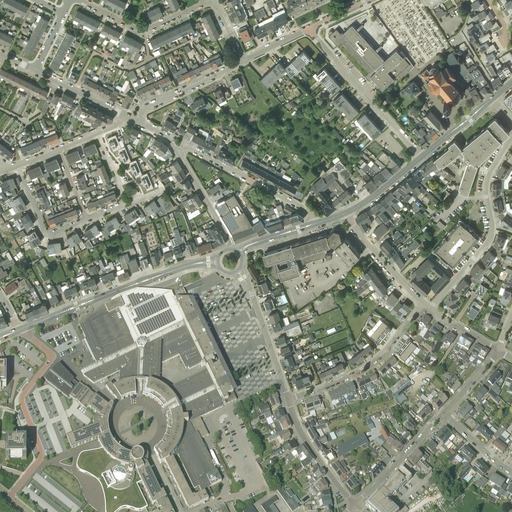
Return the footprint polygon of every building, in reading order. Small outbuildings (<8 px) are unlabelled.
[(7,7),(10,0),(2,0),(0,6),(0,7),(2,8),(3,5),(7,7)] [(13,9),(16,1),(13,0),(10,0),(7,7),(13,9)] [(120,0),(119,0),(116,8),(122,10),(126,2),(120,0)] [(176,0),(168,4),(170,7),(166,9),(168,11),(179,6),(176,0)] [(288,0),(289,1),(287,2),(289,8),(287,10),(290,16),(296,13),(295,12),(300,10),(301,11),(310,7),(309,6),(312,5),(312,6),(321,2),(320,0),(288,0)] [(383,0),(373,7),(401,45),(409,39),(409,34),(412,38),(412,25),(417,32),(417,30),(431,20),(431,19),(426,19),(426,12),(425,11),(418,11),(416,8),(416,11),(411,12),(413,10),(410,5),(411,10),(408,10),(408,13),(405,9),(406,8),(397,9),(397,13),(389,13),(396,8),(389,0),(387,0),(384,3),(383,0)] [(441,9),(437,3),(442,0),(422,0),(426,5),(429,3),(431,7),(435,4),(438,9),(437,10),(437,11),(435,12),(439,18),(447,13),(446,11),(444,12),(442,8),(441,9)] [(480,3),(477,0),(475,2),(474,1),(471,4),(474,8),(478,6),(481,12),(484,10),(488,8),(484,1),(480,3)] [(511,13),(511,8),(511,6),(511,5),(511,1),(511,0),(509,0),(507,2),(508,2),(505,4),(507,7),(503,9),(507,16),(511,14),(511,13)] [(18,12),(22,4),(16,1),(13,9),(18,12)] [(232,11),(243,6),(241,1),(230,6),(232,11)] [(22,4),(18,12),(22,14),(20,17),(22,18),(28,7),(22,4)] [(152,8),(156,17),(162,14),(158,6),(152,8)] [(234,16),(243,12),(246,11),(243,6),(232,11),(234,16)] [(150,20),(156,17),(152,8),(146,11),(150,20)] [(78,21),(83,13),(77,10),(73,18),(78,21)] [(486,13),(484,10),(481,12),(477,14),(480,19),(484,16),(487,22),(490,20),(494,18),(490,11),(486,13)] [(243,12),(234,16),(237,21),(240,20),(241,23),(248,19),(247,16),(245,17),(243,12)] [(83,13),(78,21),(81,22),(84,24),(88,16),(83,13)] [(203,23),(211,19),(209,13),(200,17),(203,23)] [(279,15),(283,24),(288,21),(284,13),(279,15)] [(278,26),(283,24),(279,15),(274,18),(275,20),(278,26)] [(41,16),(38,22),(45,26),(48,20),(41,16)] [(90,27),(94,19),(88,16),(84,24),(90,27)] [(275,20),(274,18),(273,16),(268,18),(274,30),(279,28),(278,26),(275,20)] [(43,31),(45,26),(38,22),(34,20),(31,18),(30,20),(33,22),(31,25),(35,27),(43,31)] [(269,33),(274,30),(268,18),(263,20),(263,21),(265,24),(269,33)] [(94,19),(90,27),(95,30),(100,22),(94,19)] [(206,28),(214,24),(211,19),(203,23),(206,28)] [(492,23),(490,20),(487,22),(484,24),(487,29),(490,27),(494,32),(501,28),(496,21),(492,23)] [(184,24),(188,32),(191,31),(193,34),(195,33),(190,21),(184,24)] [(264,35),(269,33),(265,24),(263,21),(258,23),(260,27),(264,35)] [(478,32),(475,26),(474,26),(472,23),(467,26),(470,30),(467,31),(470,36),(469,36),(472,41),(480,36),(481,37),(483,36),(488,33),(486,30),(479,34),(478,33),(478,32)] [(106,35),(110,27),(104,24),(100,32),(106,35)] [(182,35),(188,32),(184,24),(178,27),(182,35)] [(208,34),(217,30),(214,24),(206,28),(208,34)] [(330,35),(329,36),(337,45),(341,43),(369,73),(366,76),(370,81),(373,79),(383,89),(391,81),(393,83),(395,80),(394,79),(398,75),(401,79),(409,71),(413,67),(396,49),(385,59),(353,24),(342,34),(337,28),(333,32),(332,31),(331,30),(329,31),(329,32),(329,34),(330,35)] [(247,29),(246,26),(241,29),(242,31),(240,32),(244,40),(250,37),(252,39),(255,38),(252,31),(249,32),(247,28),(247,29)] [(40,37),(43,31),(35,27),(32,33),(40,37)] [(111,38),(115,30),(110,27),(106,35),(111,38)] [(176,38),(182,35),(178,27),(172,29),(176,38)] [(259,38),(264,35),(260,27),(255,29),(259,38)] [(171,40),(176,38),(172,29),(167,32),(171,40)] [(115,30),(111,38),(117,40),(121,33),(115,30)] [(217,30),(208,34),(211,40),(219,36),(217,30)] [(9,31),(7,35),(3,42),(9,45),(14,34),(15,34),(16,32),(13,31),(13,33),(9,31)] [(63,37),(71,41),(72,40),(74,35),(66,31),(63,37)] [(165,43),(171,40),(167,32),(161,35),(165,43)] [(489,46),(487,43),(491,40),(489,37),(491,36),(489,32),(488,33),(483,36),(480,37),(484,43),(480,45),(483,50),(486,48),(489,46)] [(37,42),(40,37),(32,33),(29,38),(37,42)] [(127,46),(131,38),(125,35),(119,46),(121,48),(122,46),(123,44),(126,46),(127,46)] [(159,46),(165,43),(161,35),(155,37),(159,46)] [(68,47),(71,41),(63,37),(60,43),(68,47)] [(153,48),(159,46),(155,37),(149,40),(153,48)] [(34,48),(37,42),(29,38),(26,44),(34,48)] [(127,46),(130,48),(132,49),(136,41),(131,38),(127,46)] [(136,41),(132,49),(134,50),(138,52),(142,43),(136,41)] [(66,52),(68,47),(60,43),(57,48),(66,52)] [(486,48),(490,53),(486,56),(489,60),(489,61),(490,63),(496,60),(494,57),(496,56),(494,53),(498,51),(493,43),(489,46),(486,48)] [(31,54),(34,48),(26,44),(23,50),(31,54)] [(63,58),(66,52),(57,48),(55,54),(63,58)] [(300,53),(307,61),(311,58),(304,50),(300,53)] [(510,59),(511,62),(511,63),(508,65),(511,70),(511,69),(511,54),(510,51),(502,56),(505,62),(510,59)] [(304,65),(307,61),(300,53),(296,57),(304,65)] [(453,67),(459,62),(452,53),(446,57),(453,67)] [(60,64),(63,58),(55,54),(52,60),(60,64)] [(214,57),(218,65),(223,62),(219,54),(214,57)] [(212,67),(218,65),(214,57),(208,59),(208,60),(209,60),(212,67)] [(300,68),(304,65),(296,57),(293,60),(300,68)] [(57,69),(60,64),(52,60),(49,65),(57,69)] [(207,70),(212,67),(209,60),(208,60),(203,62),(207,70)] [(296,72),(300,68),(293,60),(289,64),(296,72)] [(287,69),(285,67),(280,61),(276,65),(283,73),(287,69)] [(201,72),(207,70),(203,62),(203,64),(198,66),(201,72)] [(502,66),(505,71),(507,74),(511,71),(511,70),(508,65),(507,63),(502,66)] [(292,75),(296,72),(289,64),(285,67),(287,69),(292,75)] [(182,68),(181,65),(178,66),(180,70),(185,80),(191,78),(188,71),(187,71),(185,66),(182,68)] [(280,76),(283,73),(276,65),(272,68),(280,76)] [(456,77),(447,65),(443,69),(441,67),(439,68),(438,66),(437,67),(436,66),(432,66),(430,68),(430,71),(427,68),(420,73),(424,78),(425,78),(427,81),(427,82),(436,93),(440,90),(448,100),(444,103),(448,107),(452,104),(451,103),(464,93),(462,90),(462,91),(453,80),(456,77)] [(496,74),(494,71),(490,65),(487,67),(493,77),(491,78),(497,89),(504,83),(498,73),(496,74)] [(185,80),(180,70),(176,71),(174,66),(170,68),(174,78),(176,77),(179,83),(185,80)] [(196,75),(201,72),(198,66),(193,68),(196,75)] [(507,74),(505,71),(502,66),(497,69),(502,78),(507,74)] [(191,78),(196,75),(193,68),(188,71),(191,78)] [(276,79),(280,76),(272,68),(269,71),(276,79)] [(320,79),(328,71),(324,68),(316,75),(315,73),(313,75),(317,81),(320,79)] [(478,70),(477,68),(471,72),(476,81),(479,80),(479,81),(478,81),(476,83),(480,89),(486,97),(494,91),(483,76),(479,69),(478,70)] [(131,79),(136,76),(133,70),(128,72),(131,79)] [(68,77),(74,81),(78,74),(71,71),(68,77)] [(272,83),(276,79),(269,71),(265,75),(272,83)] [(323,82),(331,75),(328,71),(320,79),(323,82)] [(11,82),(14,75),(7,72),(4,78),(11,82)] [(80,80),(83,82),(81,84),(87,87),(92,77),(89,76),(87,79),(85,78),(86,75),(84,73),(80,80)] [(163,77),(162,74),(160,75),(156,77),(158,79),(161,86),(166,84),(163,77)] [(17,85),(21,79),(14,75),(11,82),(17,85)] [(163,77),(166,84),(172,81),(169,75),(163,77)] [(268,86),(272,83),(265,75),(261,78),(268,86)] [(327,86),(335,79),(331,75),(323,82),(327,86)] [(152,78),(151,76),(148,77),(149,80),(151,79),(155,89),(161,86),(158,79),(156,77),(152,78)] [(93,90),(96,83),(97,80),(92,77),(87,87),(93,90)] [(233,94),(236,93),(235,91),(239,89),(238,89),(242,87),(237,77),(230,81),(232,85),(229,87),(233,94)] [(24,88),(27,82),(21,79),(17,85),(24,88)] [(151,79),(149,80),(145,82),(146,83),(147,85),(150,91),(155,89),(151,79)] [(330,90),(338,82),(335,79),(327,86),(330,90)] [(124,91),(129,81),(126,80),(121,90),(124,91)] [(420,89),(413,81),(411,83),(410,82),(408,84),(403,88),(404,88),(400,91),(403,94),(407,92),(411,97),(416,93),(418,95),(421,92),(419,90),(420,89)] [(31,92),(34,85),(27,82),(24,88),(31,92)] [(150,91),(147,85),(145,82),(141,83),(140,84),(143,92),(144,94),(150,91)] [(338,82),(330,90),(334,94),(341,86),(338,82)] [(98,93),(101,86),(96,83),(93,90),(98,93)] [(143,92),(140,84),(138,85),(134,87),(136,90),(139,97),(144,94),(143,92)] [(37,95),(40,88),(34,85),(31,92),(30,94),(36,97),(37,95)] [(103,95),(108,85),(106,88),(101,86),(98,93),(103,95)] [(108,98),(113,88),(112,87),(108,85),(103,95),(108,98)] [(471,88),(469,85),(466,87),(478,103),(483,99),(474,86),(471,88)] [(40,88),(37,95),(44,98),(47,92),(40,88)] [(114,88),(113,88),(108,98),(114,101),(118,94),(119,91),(115,89),(114,88)] [(222,92),(220,89),(214,92),(215,95),(218,103),(231,96),(228,89),(222,92)] [(338,103),(346,96),(342,92),(332,101),(336,105),(337,103),(338,103)] [(47,99),(47,100),(48,101),(49,101),(50,100),(52,101),(52,102),(55,103),(59,96),(59,95),(56,94),(54,93),(52,97),(49,95),(47,99)] [(61,110),(68,96),(63,93),(59,102),(61,103),(61,105),(60,105),(58,108),(59,108),(58,110),(56,114),(54,118),(56,120),(59,115),(61,111),(61,110)] [(124,99),(130,102),(133,96),(127,93),(124,99)] [(511,95),(509,94),(508,95),(504,99),(503,101),(511,110),(511,95)] [(76,104),(72,102),(73,98),(68,96),(61,110),(64,111),(66,107),(67,106),(69,107),(69,108),(73,110),(76,104)] [(341,107),(349,100),(346,96),(338,103),(341,107)] [(194,113),(198,111),(198,112),(211,106),(209,103),(206,100),(204,101),(203,97),(193,102),(194,104),(191,106),(194,113)] [(128,107),(130,102),(124,99),(121,104),(128,107)] [(344,111),(352,103),(349,100),(341,107),(339,109),(342,112),(344,110),(344,111)] [(81,112),(85,104),(79,102),(73,114),(76,115),(77,113),(76,112),(77,110),(81,112)] [(348,114),(356,107),(352,103),(344,111),(348,114)] [(90,110),(91,107),(85,104),(81,112),(87,115),(86,117),(85,116),(83,119),(86,121),(91,110),(90,110)] [(92,123),(98,111),(91,107),(90,110),(91,110),(86,121),(92,123)] [(356,107),(348,114),(351,118),(359,111),(356,107)] [(176,113),(167,130),(172,133),(180,118),(177,117),(181,110),(178,109),(176,113)] [(428,121),(440,134),(441,134),(447,128),(430,110),(423,116),(425,118),(428,121)] [(103,118),(105,114),(98,111),(92,123),(91,126),(96,128),(97,126),(96,125),(98,123),(94,121),(95,119),(100,122),(102,118),(103,118)] [(167,130),(176,113),(174,112),(171,116),(169,114),(162,127),(167,130)] [(361,123),(368,116),(365,112),(355,122),(358,125),(360,123),(361,123)] [(102,118),(100,122),(104,123),(113,120),(112,118),(105,114),(103,118),(102,118)] [(364,127),(372,120),(368,116),(361,123),(364,127)] [(435,138),(440,134),(428,121),(425,118),(420,123),(423,126),(425,128),(426,128),(435,138)] [(460,191),(468,193),(478,164),(476,163),(478,161),(479,162),(502,138),(503,139),(509,133),(495,118),(489,124),(462,147),(455,139),(449,145),(450,146),(435,159),(440,166),(459,150),(465,157),(463,159),(463,160),(464,161),(465,161),(467,160),(468,161),(469,161),(461,188),(459,187),(460,185),(459,185),(458,184),(456,186),(457,186),(455,188),(460,191)] [(367,131),(375,123),(372,120),(364,127),(367,131)] [(371,134),(379,127),(375,123),(367,131),(371,134)] [(425,146),(431,142),(416,126),(412,129),(418,135),(418,134),(420,137),(418,138),(425,146)] [(431,142),(435,138),(426,128),(425,128),(423,126),(419,129),(416,126),(431,142)] [(379,127),(371,134),(374,138),(382,131),(379,127)] [(125,140),(126,141),(128,143),(129,140),(128,140),(128,139),(133,141),(133,142),(137,144),(137,142),(134,140),(138,131),(132,128),(129,135),(128,135),(127,135),(125,131),(122,133),(123,136),(125,140)] [(200,136),(202,133),(202,132),(199,130),(198,131),(192,128),(188,135),(191,136),(189,141),(191,143),(195,145),(195,143),(196,144),(200,136)] [(207,151),(207,150),(212,153),(215,147),(210,144),(212,141),(212,140),(211,139),(210,138),(209,137),(212,133),(209,131),(207,136),(205,139),(200,148),(207,151)] [(53,142),(50,135),(49,133),(43,135),(44,138),(47,144),(53,142)] [(50,135),(53,142),(59,139),(56,133),(50,135)] [(205,139),(207,136),(202,133),(200,136),(196,144),(195,143),(195,145),(200,148),(205,139)] [(115,134),(107,137),(110,144),(118,141),(115,134)] [(237,138),(234,136),(232,139),(242,145),(242,144),(245,145),(244,146),(246,148),(249,143),(238,137),(237,138)] [(41,146),(47,144),(44,138),(38,140),(41,146)] [(143,155),(146,157),(148,159),(153,153),(154,151),(157,149),(161,142),(162,142),(155,139),(151,146),(151,145),(150,147),(150,149),(151,151),(148,148),(143,154),(143,155)] [(35,149),(41,146),(38,140),(32,143),(35,149)] [(221,159),(225,152),(226,151),(228,147),(223,145),(225,142),(221,140),(214,152),(217,153),(216,156),(221,159)] [(121,147),(118,141),(110,144),(113,151),(118,149),(121,147)] [(157,149),(154,151),(160,156),(161,156),(165,159),(172,154),(168,147),(167,147),(161,142),(157,149)] [(35,149),(32,143),(26,145),(29,151),(35,149)] [(88,145),(91,153),(97,150),(94,143),(88,145)] [(23,154),(29,151),(26,145),(20,147),(23,154)] [(85,155),(91,153),(88,145),(82,148),(85,155)] [(121,147),(118,149),(121,156),(128,153),(124,146),(121,147)] [(8,149),(4,155),(9,159),(13,153),(8,149)] [(71,152),(74,160),(80,157),(77,150),(71,152)] [(76,163),(74,160),(71,152),(65,155),(69,163),(70,165),(71,165),(76,163)] [(225,152),(221,159),(232,165),(234,160),(229,157),(231,155),(225,152)] [(377,158),(393,173),(401,166),(390,156),(389,155),(388,156),(383,152),(377,158)] [(128,153),(121,156),(124,164),(129,162),(131,161),(128,153)] [(251,161),(254,155),(251,153),(250,156),(245,154),(239,165),(243,167),(243,166),(247,168),(251,161)] [(259,165),(260,162),(256,159),(257,156),(254,155),(251,161),(247,168),(251,170),(251,171),(254,173),(259,165)] [(426,162),(432,169),(436,174),(437,173),(449,182),(451,180),(454,177),(448,173),(444,169),(444,170),(440,166),(432,157),(426,162)] [(388,176),(393,173),(377,158),(376,160),(375,161),(383,168),(381,169),(388,177),(389,176),(388,176)] [(50,161),(53,169),(59,166),(56,159),(50,161)] [(129,162),(132,169),(139,166),(136,159),(131,161),(129,162)] [(155,166),(148,159),(146,162),(152,169),(155,166)] [(350,187),(345,181),(344,180),(346,179),(352,174),(340,159),(333,165),(325,171),(323,169),(319,173),(321,175),(322,177),(330,185),(334,191),(336,193),(330,198),(337,206),(347,198),(342,193),(350,187)] [(388,177),(381,169),(371,160),(368,164),(377,172),(384,180),(388,177)] [(47,171),(53,169),(50,161),(44,163),(47,171)] [(166,178),(171,175),(182,169),(177,161),(169,165),(171,168),(172,170),(170,172),(167,174),(166,172),(164,173),(158,177),(160,181),(161,182),(166,178)] [(199,162),(201,163),(201,165),(203,166),(203,167),(206,169),(208,166),(205,164),(202,162),(199,161),(199,162)] [(377,172),(368,164),(365,161),(360,166),(362,168),(371,177),(372,177),(379,185),(384,180),(377,172)] [(96,173),(105,169),(103,164),(102,164),(101,162),(96,164),(96,166),(98,170),(90,173),(91,175),(96,173)] [(262,176),(266,169),(268,166),(260,162),(259,165),(254,173),(258,175),(258,174),(262,176)] [(428,172),(432,169),(426,162),(420,167),(430,179),(432,182),(435,180),(428,172)] [(511,170),(511,169),(511,166),(510,168),(509,168),(502,164),(499,169),(506,173),(509,174),(511,170)] [(33,168),(38,178),(43,176),(43,174),(42,173),(39,165),(33,168)] [(362,168),(360,166),(358,165),(357,166),(356,166),(355,167),(354,167),(357,171),(358,170),(364,178),(363,179),(372,190),(378,185),(379,185),(372,177),(371,177),(362,168)] [(139,166),(132,169),(135,177),(140,175),(142,174),(139,166)] [(421,182),(423,184),(430,179),(420,167),(415,172),(413,173),(421,182)] [(32,181),(38,178),(33,168),(27,170),(32,181)] [(101,177),(107,175),(105,169),(96,173),(91,175),(92,177),(96,176),(97,176),(100,175),(101,177)] [(182,169),(171,175),(175,182),(186,176),(182,169)] [(269,181),(274,173),(266,169),(262,176),(266,178),(266,179),(269,181)] [(506,179),(509,174),(506,173),(499,169),(496,173),(502,177),(500,179),(504,181),(506,178),(506,179)] [(278,184),(282,177),(283,174),(276,170),(274,173),(269,181),(273,183),(274,182),(278,184)] [(142,174),(140,175),(143,182),(150,180),(147,172),(142,174)] [(422,192),(424,193),(426,191),(423,188),(423,187),(419,183),(421,182),(413,173),(407,178),(417,190),(418,189),(422,192)] [(105,186),(107,185),(109,184),(108,181),(110,181),(107,175),(101,177),(103,182),(97,185),(98,189),(103,186),(105,186)] [(16,194),(19,192),(16,185),(20,183),(17,178),(14,180),(13,177),(6,180),(10,188),(12,193),(13,195),(15,194),(16,194)] [(285,190),(289,181),(282,177),(278,184),(282,187),(281,188),(285,190)] [(324,190),(330,185),(322,177),(311,186),(327,205),(323,209),(328,214),(337,206),(330,198),(336,193),(334,191),(329,195),(324,190)] [(221,193),(226,189),(218,178),(214,181),(216,184),(209,189),(213,195),(219,190),(221,193)] [(372,190),(363,179),(362,180),(361,178),(360,179),(361,180),(358,182),(359,183),(358,183),(358,184),(357,185),(357,186),(355,188),(362,197),(371,191),(372,190)] [(415,198),(422,192),(418,189),(417,190),(407,178),(399,185),(412,195),(415,198)] [(504,181),(500,179),(496,178),(496,182),(493,182),(492,188),(500,188),(504,188),(504,181)] [(184,188),(190,185),(191,185),(188,179),(181,183),(184,188)] [(4,191),(10,188),(6,180),(0,182),(4,191)] [(85,180),(78,183),(81,189),(87,186),(85,180)] [(150,180),(143,182),(147,190),(153,187),(150,180)] [(289,181),(285,190),(288,192),(289,191),(293,193),(296,188),(297,188),(298,186),(289,181)] [(65,182),(61,184),(60,182),(58,183),(58,184),(59,187),(54,190),(55,192),(57,191),(60,190),(67,187),(65,182)] [(172,185),(166,189),(169,194),(173,192),(172,190),(174,188),(172,185)] [(190,185),(184,188),(187,193),(193,189),(190,185)] [(407,201),(412,195),(399,185),(396,188),(401,192),(404,194),(402,196),(403,198),(407,201)] [(60,190),(57,191),(61,199),(60,199),(61,202),(66,200),(64,195),(69,193),(67,187),(60,190)] [(342,193),(347,198),(352,194),(354,192),(350,187),(342,193)] [(45,194),(49,192),(48,190),(46,191),(45,188),(42,189),(36,191),(38,197),(45,194)] [(398,197),(398,196),(401,192),(396,188),(392,191),(398,197)] [(500,193),(500,188),(492,188),(492,193),(494,193),(494,197),(504,196),(504,193),(500,193)] [(108,192),(111,201),(117,198),(113,190),(108,192)] [(444,192),(445,194),(442,197),(445,200),(449,197),(451,194),(446,190),(444,192)] [(4,201),(8,198),(8,196),(6,197),(2,191),(0,192),(0,193),(1,195),(4,201)] [(398,197),(392,191),(391,191),(385,197),(391,204),(397,210),(403,205),(400,201),(399,200),(400,199),(398,196),(398,197)] [(425,195),(437,204),(439,202),(428,192),(426,191),(424,193),(425,195)] [(49,192),(45,194),(38,197),(40,202),(47,200),(46,197),(51,194),(50,192),(49,192)] [(106,203),(111,201),(108,192),(102,194),(106,203)] [(181,207),(186,205),(198,197),(196,193),(178,204),(181,207)] [(18,196),(17,196),(15,194),(13,195),(8,198),(4,201),(6,203),(9,201),(12,199),(16,204),(23,200),(21,197),(20,198),(18,196)] [(106,203),(102,194),(96,196),(97,196),(98,199),(100,205),(106,203)] [(157,199),(159,203),(166,213),(175,206),(173,204),(172,204),(165,194),(157,199)] [(257,233),(252,225),(233,194),(223,200),(217,203),(219,206),(216,207),(221,216),(231,234),(231,233),(235,242),(257,233)] [(95,208),(100,205),(98,199),(97,196),(91,199),(92,201),(95,208)] [(494,206),(506,203),(504,196),(494,197),(495,200),(493,200),(494,206)] [(195,206),(201,202),(198,197),(186,205),(187,208),(190,206),(193,211),(197,209),(195,206)] [(391,204),(385,197),(376,203),(380,200),(393,215),(396,212),(390,205),(391,204)] [(25,207),(24,205),(25,204),(23,200),(16,204),(12,207),(16,213),(12,215),(13,218),(21,213),(19,210),(25,207)] [(50,209),(52,208),(52,207),(52,205),(51,204),(49,205),(47,200),(40,202),(43,208),(46,207),(47,210),(50,209)] [(166,213),(159,203),(157,205),(154,200),(149,204),(155,214),(155,213),(160,210),(164,214),(166,213)] [(394,216),(393,215),(380,200),(376,203),(383,211),(383,210),(390,219),(394,216)] [(89,210),(95,208),(92,201),(87,204),(89,210)] [(419,211),(421,208),(414,202),(412,204),(415,207),(414,207),(419,211)] [(390,219),(383,211),(376,203),(371,208),(378,216),(383,222),(384,223),(390,219)] [(499,210),(500,215),(507,211),(507,209),(506,203),(494,206),(496,211),(499,210)] [(156,214),(155,213),(155,214),(149,204),(143,208),(148,215),(151,213),(154,216),(156,214)] [(280,204),(275,206),(276,207),(279,218),(280,218),(282,227),(291,224),(288,213),(284,215),(280,204)] [(283,227),(282,227),(280,218),(279,218),(276,207),(273,208),(272,206),(270,207),(269,208),(270,209),(269,210),(276,229),(283,227)] [(288,213),(291,224),(302,221),(304,219),(302,216),(297,213),(291,214),(291,213),(292,210),(285,206),(284,209),(288,212),(288,213)] [(69,208),(72,217),(78,214),(76,209),(76,208),(74,209),(73,207),(69,208)] [(67,219),(72,217),(69,208),(63,211),(67,219)] [(134,219),(139,215),(141,217),(144,215),(139,209),(136,211),(134,208),(129,212),(133,218),(134,219)] [(270,231),(276,229),(269,210),(267,211),(268,215),(270,221),(264,223),(270,231)] [(61,221),(67,219),(63,211),(58,213),(61,221)] [(505,224),(511,215),(511,213),(509,211),(509,212),(507,211),(500,215),(503,218),(501,220),(505,224)] [(128,222),(134,219),(133,218),(129,212),(124,215),(128,222)] [(356,217),(364,230),(368,228),(366,226),(372,222),(365,212),(356,217)] [(17,219),(20,224),(29,218),(30,218),(27,213),(23,216),(21,213),(13,218),(15,220),(17,219)] [(53,217),(52,215),(52,213),(48,215),(49,219),(47,220),(48,220),(50,226),(56,224),(53,217)] [(56,224),(61,221),(58,213),(52,215),(53,217),(56,224)] [(383,222),(378,216),(375,219),(379,225),(383,222)] [(116,217),(114,219),(113,218),(110,220),(114,227),(116,230),(119,228),(118,225),(120,224),(116,217)] [(402,217),(393,224),(396,227),(404,219),(402,217)] [(33,223),(31,220),(30,220),(29,218),(23,223),(20,224),(21,227),(25,225),(26,228),(33,223)] [(467,225),(462,221),(462,220),(460,218),(459,221),(450,231),(448,233),(445,236),(443,238),(444,238),(435,249),(434,248),(433,250),(435,252),(440,256),(439,257),(442,259),(441,259),(443,261),(444,261),(446,262),(452,266),(451,267),(453,268),(455,266),(463,256),(464,256),(466,254),(465,254),(468,250),(469,251),(470,249),(470,248),(479,238),(479,239),(481,236),(479,235),(473,231),(474,230),(472,228),(470,226),(468,224),(467,225)] [(114,227),(110,220),(106,222),(107,223),(105,224),(106,226),(102,228),(104,230),(106,234),(107,235),(110,233),(109,231),(114,227)] [(252,225),(257,233),(259,235),(268,231),(260,220),(252,225)] [(442,230),(446,226),(439,220),(436,224),(442,230)] [(384,223),(383,222),(379,225),(373,231),(380,237),(389,228),(384,223)] [(90,228),(94,235),(100,232),(95,224),(90,228)] [(214,235),(219,232),(215,226),(214,226),(209,229),(210,230),(208,232),(212,238),(213,237),(215,236),(214,235)] [(89,238),(94,235),(90,228),(84,231),(89,238)] [(180,236),(179,233),(177,229),(172,230),(175,238),(174,238),(170,240),(171,245),(172,250),(173,250),(172,247),(173,247),(176,256),(182,254),(179,245),(179,243),(182,242),(180,236)] [(292,244),(295,254),(296,256),(298,256),(300,264),(327,256),(327,257),(332,255),(329,245),(330,245),(330,244),(331,244),(335,245),(335,246),(341,252),(350,263),(360,255),(345,237),(342,240),(340,231),(334,229),(329,233),(329,232),(326,233),(292,244)] [(30,240),(37,236),(34,230),(26,235),(30,240)] [(386,252),(390,248),(395,244),(395,245),(403,238),(400,236),(402,234),(398,230),(392,234),(396,238),(393,241),(391,244),(387,239),(386,240),(380,245),(386,252)] [(90,248),(86,241),(83,243),(81,240),(77,232),(71,236),(76,243),(78,242),(81,247),(85,245),(87,249),(90,248)] [(209,242),(213,250),(214,249),(213,249),(224,244),(219,233),(219,232),(214,235),(215,236),(213,237),(213,238),(211,239),(207,234),(205,236),(207,239),(209,242)] [(495,240),(504,243),(507,244),(509,239),(510,236),(503,234),(502,236),(498,235),(495,240)] [(30,240),(28,241),(32,247),(33,246),(41,242),(37,236),(30,240)] [(70,247),(76,243),(71,236),(65,239),(70,246),(66,248),(69,256),(73,255),(70,248),(71,248),(70,247)] [(207,252),(204,244),(201,244),(200,242),(198,242),(196,237),(194,237),(200,254),(207,252)] [(207,252),(213,250),(209,242),(207,239),(206,240),(208,242),(204,244),(207,252)] [(395,265),(407,255),(413,249),(414,250),(420,244),(416,240),(406,248),(399,254),(392,261),(395,265)] [(501,250),(504,243),(495,240),(493,245),(498,247),(497,248),(495,251),(500,255),(502,253),(500,251),(501,250)] [(142,267),(148,265),(147,261),(145,254),(147,254),(145,248),(142,241),(138,243),(142,255),(143,258),(139,259),(142,267)] [(188,251),(195,249),(196,249),(193,241),(186,243),(188,251)] [(69,256),(66,248),(63,249),(61,250),(60,242),(53,243),(55,253),(55,255),(64,253),(66,258),(69,256)] [(54,252),(55,253),(53,243),(46,244),(48,253),(54,252)] [(396,250),(399,248),(402,245),(400,243),(392,250),(390,248),(386,252),(390,257),(393,255),(392,254),(396,250)] [(295,254),(292,244),(286,246),(287,248),(265,255),(271,274),(275,279),(280,277),(278,270),(279,270),(281,277),(299,271),(294,254),(295,254)] [(170,251),(172,250),(171,245),(168,246),(162,248),(163,252),(166,259),(167,260),(169,259),(169,258),(172,257),(170,251)] [(399,254),(406,248),(404,246),(401,249),(399,248),(396,250),(392,254),(393,255),(390,257),(392,261),(399,254)] [(158,258),(162,257),(160,251),(159,249),(153,251),(154,254),(151,255),(154,263),(154,264),(157,263),(157,262),(159,261),(158,258)] [(500,255),(495,251),(493,253),(489,250),(485,254),(492,260),(496,256),(498,258),(500,255)] [(128,267),(126,263),(124,254),(119,256),(121,262),(123,269),(128,267)] [(131,271),(138,268),(136,261),(135,258),(129,260),(127,254),(124,255),(126,261),(128,261),(129,264),(131,271)] [(494,262),(492,260),(485,254),(482,258),(485,261),(483,264),(489,268),(491,266),(494,262)] [(407,255),(395,265),(398,269),(410,258),(407,255)] [(0,265),(1,265),(6,263),(10,260),(8,258),(4,260),(3,260),(2,260),(0,256),(0,265)] [(428,257),(415,270),(409,277),(412,280),(411,281),(425,294),(432,287),(438,292),(451,279),(428,257)] [(109,280),(106,273),(102,263),(101,259),(98,260),(102,270),(104,274),(101,275),(103,282),(109,280)] [(1,265),(0,265),(0,279),(9,274),(6,269),(9,268),(6,263),(1,265)] [(254,279),(260,275),(253,263),(247,266),(254,279)] [(489,268),(483,264),(481,266),(478,263),(474,267),(481,273),(483,275),(486,272),(488,274),(491,270),(489,268)] [(359,287),(376,273),(371,266),(363,272),(366,275),(364,277),(364,278),(358,283),(357,284),(359,287)] [(479,279),(483,275),(481,273),(474,267),(470,271),(474,274),(472,276),(478,281),(480,283),(482,281),(479,279)] [(116,271),(117,275),(120,281),(129,278),(127,272),(125,273),(123,269),(116,271)] [(85,275),(84,271),(82,272),(85,278),(80,280),(81,282),(85,290),(90,287),(87,280),(85,275)] [(112,271),(109,272),(106,273),(109,280),(115,277),(112,271)] [(375,287),(382,281),(376,273),(359,287),(357,289),(353,291),(356,295),(358,294),(369,286),(372,290),(375,287)] [(509,279),(505,277),(503,283),(504,283),(510,285),(510,284),(511,284),(511,281),(511,273),(509,279)] [(87,280),(90,287),(97,285),(94,277),(91,278),(90,276),(89,277),(88,274),(85,275),(87,280)] [(475,284),(478,281),(472,276),(467,281),(464,278),(460,282),(467,288),(471,284),(470,283),(472,281),(475,284)] [(35,299),(41,313),(48,310),(45,302),(41,303),(34,288),(33,288),(30,282),(30,283),(28,279),(25,281),(24,278),(23,278),(24,279),(27,284),(30,290),(35,299)] [(16,279),(5,288),(9,294),(18,287),(20,289),(23,286),(24,287),(27,284),(24,279),(19,282),(16,279)] [(69,287),(72,295),(78,292),(75,285),(74,284),(74,283),(70,284),(69,280),(66,281),(68,286),(69,287)] [(261,293),(270,290),(266,280),(258,283),(261,293)] [(382,281),(375,287),(376,290),(374,291),(377,296),(388,288),(382,281)] [(468,290),(467,288),(460,282),(456,287),(460,290),(458,293),(464,297),(466,295),(465,294),(468,290)] [(481,297),(488,288),(480,283),(474,292),(481,297)] [(502,295),(510,298),(511,294),(511,291),(508,290),(509,287),(504,285),(503,288),(505,288),(502,295)] [(72,295),(69,287),(63,290),(66,297),(72,295)] [(53,306),(60,302),(56,295),(59,294),(55,288),(52,289),(49,291),(52,297),(49,298),(53,306)] [(34,316),(41,313),(35,299),(30,290),(31,291),(30,292),(32,295),(30,296),(33,301),(35,306),(30,308),(34,316)] [(399,298),(392,292),(389,296),(386,294),(380,301),(382,303),(383,302),(384,303),(384,302),(391,307),(399,298)] [(445,306),(445,307),(454,313),(459,305),(455,303),(459,298),(451,293),(444,303),(445,304),(445,306)] [(508,302),(510,298),(502,295),(500,301),(498,301),(497,303),(502,305),(503,303),(506,304),(507,301),(508,302)] [(157,302),(163,302),(163,298),(123,296),(121,296),(118,297),(115,298),(113,299),(78,326),(78,327),(79,326),(85,339),(95,362),(96,361),(97,362),(110,356),(108,351),(103,353),(102,351),(89,324),(108,314),(104,307),(113,303),(113,301),(117,301),(120,306),(129,306),(128,312),(134,312),(133,317),(139,318),(138,339),(144,340),(145,339),(146,318),(146,312),(151,313),(152,302),(157,302)] [(174,298),(165,298),(163,330),(195,315),(188,300),(182,300),(182,299),(183,299),(183,298),(182,298),(174,298)] [(276,308),(275,305),(272,298),(264,301),(267,308),(272,307),(273,309),(276,308)] [(135,344),(138,339),(139,318),(133,317),(134,312),(128,312),(129,306),(120,306),(117,301),(113,301),(113,303),(104,307),(108,314),(89,324),(102,351),(103,353),(108,351),(110,356),(135,344)] [(474,318),(475,316),(477,314),(479,310),(474,307),(477,303),(474,301),(469,309),(470,309),(467,314),(474,318)] [(34,316),(30,308),(28,305),(26,306),(24,302),(21,303),(24,310),(28,319),(34,316)] [(162,331),(163,302),(157,302),(152,302),(151,313),(146,312),(146,318),(145,339),(161,331),(162,331)] [(400,319),(405,313),(409,306),(404,302),(399,309),(398,311),(399,312),(398,314),(399,314),(397,317),(400,319)] [(502,314),(493,310),(491,313),(490,313),(487,321),(485,325),(495,328),(497,324),(498,321),(499,322),(502,314)] [(272,322),(283,317),(281,318),(278,311),(269,314),(272,322)] [(296,325),(299,324),(298,321),(295,322),(293,323),(293,322),(286,325),(283,317),(272,322),(274,329),(283,326),(284,330),(285,330),(286,329),(296,325)] [(424,328),(420,334),(424,336),(427,332),(431,326),(428,325),(430,322),(424,318),(419,324),(424,328)] [(391,328),(382,320),(378,326),(387,333),(391,328)] [(216,357),(198,321),(186,327),(163,338),(162,364),(179,355),(185,369),(188,367),(189,370),(200,364),(201,365),(202,367),(206,365),(206,366),(211,363),(210,363),(217,360),(216,357)] [(286,329),(285,330),(287,334),(285,335),(279,337),(279,339),(278,339),(280,346),(288,343),(290,342),(289,342),(290,342),(288,336),(302,331),(299,324),(296,325),(286,329)] [(387,333),(378,326),(374,331),(383,338),(387,333)] [(438,328),(435,326),(431,332),(430,334),(429,336),(435,340),(437,337),(442,330),(441,330),(441,329),(439,328),(438,328)] [(383,338),(374,331),(370,336),(379,343),(383,338)] [(449,337),(445,335),(440,343),(442,344),(443,344),(446,346),(449,347),(449,346),(449,347),(455,339),(454,338),(455,338),(452,336),(452,337),(450,335),(449,337)] [(422,339),(418,336),(414,342),(418,345),(422,339)] [(456,356),(467,341),(462,337),(457,346),(450,355),(452,356),(455,358),(456,356)] [(212,380),(208,371),(207,370),(168,389),(159,383),(161,339),(147,346),(144,350),(144,366),(143,393),(148,394),(153,396),(158,399),(162,403),(166,408),(214,385),(214,384),(212,380)] [(417,348),(408,340),(403,346),(412,353),(417,348)] [(442,344),(440,343),(438,341),(431,354),(433,355),(436,350),(437,351),(442,344)] [(467,341),(456,356),(462,359),(473,344),(467,341)] [(283,354),(295,350),(293,343),(281,348),(283,354)] [(364,348),(369,354),(374,350),(370,344),(364,348)] [(473,355),(471,357),(475,360),(483,350),(476,345),(470,353),(473,355)] [(412,353),(403,346),(399,351),(408,358),(412,353)] [(293,360),(297,359),(299,358),(298,355),(304,353),(302,348),(296,350),(297,352),(284,357),(287,363),(293,361),(293,360)] [(364,357),(369,354),(364,348),(360,352),(364,357)] [(136,393),(137,366),(137,350),(84,376),(83,376),(94,384),(103,379),(120,371),(119,383),(116,385),(113,381),(106,387),(115,399),(116,399),(117,400),(120,398),(124,395),(129,394),(136,393)] [(359,361),(355,356),(354,356),(353,354),(351,350),(349,352),(351,355),(349,356),(348,357),(349,359),(354,365),(359,361)] [(475,360),(472,363),(470,365),(474,367),(478,361),(482,363),(489,353),(483,350),(475,360)] [(408,358),(399,351),(395,356),(404,363),(408,358)] [(359,361),(364,357),(360,352),(355,356),(359,361)] [(305,365),(315,361),(313,357),(304,361),(305,365)] [(387,363),(392,368),(396,363),(392,358),(387,363)] [(293,361),(287,363),(289,370),(296,367),(299,366),(298,363),(297,359),(293,360),(293,361)] [(336,365),(335,363),(334,359),(331,360),(333,363),(330,365),(330,364),(329,365),(333,374),(339,371),(336,365)] [(336,365),(339,371),(345,368),(343,362),(336,365)] [(333,374),(329,365),(326,366),(325,363),(322,364),(328,376),(333,374)] [(390,370),(392,368),(387,363),(383,367),(387,372),(389,374),(392,376),(394,375),(391,372),(392,372),(390,370)] [(212,380),(214,384),(226,379),(219,364),(216,366),(208,369),(209,371),(208,371),(212,380)] [(322,379),(328,376),(322,364),(320,365),(322,369),(318,370),(319,373),(322,379)] [(67,398),(69,395),(85,408),(87,406),(96,413),(94,416),(93,421),(95,425),(66,436),(71,449),(99,438),(100,441),(110,437),(109,434),(108,431),(108,428),(108,425),(108,422),(108,419),(109,417),(110,414),(111,411),(113,409),(113,408),(113,407),(111,406),(109,406),(95,395),(79,382),(78,384),(74,381),(58,365),(44,378),(48,382),(67,398)] [(385,374),(387,372),(383,367),(378,372),(383,377),(385,374)] [(302,377),(305,385),(311,382),(310,378),(313,377),(310,368),(307,369),(308,373),(308,375),(302,377)] [(302,377),(301,373),(299,374),(297,375),(298,376),(292,378),(294,383),(297,382),(298,387),(305,385),(302,377)] [(490,390),(496,395),(496,394),(499,388),(495,385),(501,378),(499,376),(500,376),(499,375),(499,376),(496,373),(490,380),(488,383),(491,386),(489,389),(490,390)] [(368,378),(371,384),(377,381),(374,375),(368,378)] [(451,375),(449,377),(451,378),(447,382),(446,381),(442,385),(453,395),(461,387),(457,383),(452,388),(450,386),(451,386),(456,381),(456,380),(457,379),(451,375)] [(372,386),(371,384),(368,378),(363,380),(366,389),(367,389),(370,387),(371,391),(374,390),(372,386)] [(390,390),(394,397),(396,400),(412,386),(409,382),(405,378),(401,382),(390,390)] [(368,392),(367,389),(366,389),(363,380),(357,383),(359,389),(361,391),(362,393),(363,394),(360,395),(363,401),(366,399),(364,394),(368,392)] [(351,398),(352,401),(353,402),(356,401),(354,396),(356,395),(355,392),(352,384),(346,387),(350,396),(351,398)] [(208,408),(210,413),(223,407),(221,403),(223,401),(225,405),(236,400),(229,385),(220,390),(217,391),(208,395),(210,400),(213,406),(208,408)] [(347,397),(350,396),(346,387),(340,389),(343,398),(343,397),(346,396),(347,397)] [(496,395),(490,390),(487,393),(482,388),(477,393),(485,400),(490,395),(490,396),(491,397),(491,398),(498,404),(501,400),(496,395)] [(345,401),(343,397),(343,398),(340,389),(334,392),(340,406),(344,405),(342,402),(345,401)] [(390,401),(394,397),(390,390),(385,394),(390,401)] [(430,395),(443,406),(447,401),(446,401),(449,398),(443,393),(440,395),(438,393),(437,394),(434,391),(430,395)] [(337,407),(340,406),(334,392),(328,395),(331,403),(334,402),(337,407)] [(473,398),(480,405),(481,403),(482,404),(485,400),(477,393),(473,398)] [(268,398),(272,408),(279,405),(277,399),(278,398),(277,394),(268,398)] [(200,417),(210,413),(208,408),(213,406),(210,400),(208,395),(169,414),(170,420),(171,425),(170,431),(169,436),(167,441),(164,446),(160,450),(158,452),(164,462),(172,458),(178,455),(194,489),(199,486),(201,491),(204,490),(209,487),(222,481),(201,439),(209,435),(200,417)] [(420,398),(425,403),(428,400),(422,395),(420,398)] [(438,411),(443,406),(430,395),(427,398),(430,402),(429,403),(431,404),(431,405),(438,411)] [(311,401),(314,411),(321,409),(321,411),(325,409),(322,402),(319,403),(318,398),(311,401)] [(431,409),(425,403),(420,398),(419,400),(421,402),(420,403),(422,405),(419,410),(427,417),(431,413),(429,411),(431,409)] [(308,413),(314,411),(311,401),(304,403),(306,408),(303,409),(306,417),(309,416),(308,413)] [(265,415),(270,413),(266,403),(258,406),(260,412),(257,413),(258,417),(265,415)] [(462,409),(470,417),(475,412),(473,410),(467,404),(462,409)] [(466,422),(470,417),(462,409),(458,414),(464,420),(466,422)] [(422,422),(427,417),(419,410),(418,410),(421,412),(416,417),(422,422)] [(273,424),(284,418),(282,411),(274,415),(272,416),(270,412),(270,413),(265,415),(258,417),(257,417),(259,421),(265,419),(269,426),(273,424)] [(284,425),(289,423),(286,417),(284,418),(273,424),(275,428),(278,427),(284,424),(284,425)] [(314,428),(324,424),(323,421),(317,423),(313,425),(312,422),(313,421),(312,418),(307,420),(304,421),(307,424),(303,426),(307,433),(314,428)] [(476,431),(478,433),(483,438),(490,430),(485,426),(491,420),(488,418),(482,425),(481,427),(476,431)] [(412,433),(414,431),(413,430),(416,428),(412,424),(413,423),(410,420),(404,426),(411,433),(411,432),(412,433)] [(278,433),(283,431),(291,427),(289,423),(284,425),(284,424),(278,427),(275,428),(274,429),(276,434),(278,433)] [(314,428),(307,433),(312,443),(318,439),(321,438),(319,434),(316,430),(326,428),(328,427),(326,424),(325,425),(325,424),(324,424),(314,428)] [(400,438),(407,444),(411,439),(399,427),(398,425),(395,427),(397,429),(396,431),(399,434),(400,433),(403,435),(400,438)] [(495,439),(504,428),(502,426),(495,434),(490,430),(483,438),(488,442),(493,437),(495,439)] [(441,433),(449,440),(453,435),(451,433),(445,428),(441,433)] [(498,451),(505,442),(506,440),(501,436),(506,430),(504,428),(495,439),(497,441),(493,447),(498,451)] [(365,445),(387,466),(392,460),(386,455),(387,453),(381,447),(390,438),(389,438),(386,433),(384,429),(379,432),(381,436),(369,443),(365,445)] [(278,433),(276,434),(268,438),(270,441),(277,437),(279,441),(278,441),(280,444),(289,439),(288,438),(290,437),(287,432),(284,433),(283,431),(278,433)] [(407,444),(400,438),(399,439),(398,441),(387,432),(386,433),(389,438),(390,438),(402,450),(407,444)] [(451,443),(449,440),(441,433),(436,438),(441,442),(439,445),(445,451),(447,453),(449,451),(447,448),(451,443)] [(319,453),(322,451),(320,447),(327,443),(328,444),(332,441),(328,434),(324,437),(318,440),(313,443),(319,453)] [(338,450),(335,451),(339,459),(349,453),(364,445),(365,445),(369,443),(367,439),(366,440),(363,434),(337,447),(338,450)] [(391,448),(398,454),(402,450),(390,438),(386,441),(390,445),(391,444),(393,446),(391,448)] [(143,457),(143,456),(143,455),(142,454),(142,453),(141,454),(140,452),(139,452),(137,452),(135,452),(134,452),(132,454),(131,455),(131,456),(131,458),(128,457),(128,456),(127,455),(126,455),(125,455),(125,456),(123,455),(123,453),(123,452),(124,452),(121,450),(119,448),(116,446),(114,444),(113,442),(111,439),(100,445),(102,449),(100,450),(99,450),(98,450),(84,453),(83,453),(81,454),(80,454),(80,455),(79,457),(78,458),(77,462),(77,463),(76,464),(76,465),(76,466),(77,468),(78,469),(79,470),(80,471),(81,472),(85,474),(97,478),(98,479),(99,479),(100,480),(101,481),(102,483),(102,484),(101,484),(101,485),(102,485),(102,486),(103,486),(104,486),(104,487),(104,488),(105,489),(105,490),(105,506),(105,511),(116,511),(119,510),(120,509),(122,509),(123,508),(125,508),(126,508),(128,508),(135,510),(136,510),(138,511),(139,511),(141,510),(142,510),(146,508),(147,507),(137,485),(142,483),(152,505),(155,504),(166,498),(163,491),(161,492),(147,463),(148,463),(148,464),(149,464),(148,462),(148,461),(147,459),(147,458),(146,458),(145,457),(144,457),(143,457)] [(505,442),(498,451),(503,455),(511,444),(511,445),(511,442),(510,441),(507,445),(505,442)] [(25,442),(23,442),(14,442),(13,442),(6,442),(6,456),(9,456),(9,458),(22,458),(22,456),(25,456),(25,442)] [(282,449),(282,450),(284,453),(287,452),(288,454),(297,449),(293,443),(282,449)] [(445,451),(439,445),(437,447),(432,443),(427,448),(432,453),(434,455),(439,450),(443,454),(445,451)] [(302,454),(304,457),(309,453),(303,445),(286,458),(286,459),(289,463),(294,459),(294,458),(297,456),(298,457),(302,454)] [(319,453),(327,465),(338,460),(339,459),(335,451),(333,449),(332,450),(330,446),(322,451),(319,453)] [(464,459),(471,452),(466,447),(459,455),(458,456),(462,461),(464,459)] [(281,451),(281,450),(280,448),(269,454),(271,457),(277,453),(281,451)] [(424,462),(426,460),(429,457),(423,452),(420,455),(417,451),(416,452),(415,453),(414,454),(413,456),(430,472),(428,474),(432,470),(424,462)] [(471,452),(464,459),(464,460),(461,463),(465,467),(476,456),(471,452)] [(314,461),(309,453),(304,457),(306,460),(310,464),(314,461)] [(339,459),(338,460),(340,463),(341,462),(351,457),(349,453),(339,459)] [(450,463),(453,460),(458,455),(456,453),(448,461),(450,463)] [(219,454),(217,455),(229,481),(231,480),(219,454)] [(426,472),(428,474),(430,472),(413,456),(408,461),(414,466),(415,467),(416,466),(424,474),(426,472)] [(172,458),(164,462),(165,462),(166,464),(164,465),(166,468),(168,468),(172,476),(170,476),(172,480),(173,479),(176,484),(174,484),(176,488),(177,487),(181,495),(180,496),(182,499),(183,499),(189,510),(201,503),(202,505),(205,503),(204,502),(209,500),(205,493),(205,492),(195,496),(194,495),(192,496),(191,495),(194,494),(192,489),(189,490),(186,484),(188,482),(186,477),(183,479),(182,476),(185,475),(182,469),(179,471),(176,465),(179,464),(176,458),(173,460),(172,458)] [(291,474),(292,475),(295,473),(302,468),(303,469),(310,464),(306,460),(298,466),(298,467),(291,474)] [(470,467),(464,473),(466,475),(469,472),(474,476),(476,474),(484,466),(479,461),(472,469),(470,467)] [(336,474),(345,467),(341,462),(340,463),(337,463),(331,468),(336,474)] [(410,470),(413,467),(407,462),(405,464),(410,470)] [(385,468),(380,463),(377,466),(373,471),(370,468),(369,465),(366,466),(367,470),(368,473),(369,476),(372,475),(373,480),(385,468)] [(464,473),(470,467),(468,465),(460,473),(462,475),(464,473)] [(484,466),(476,474),(477,473),(482,477),(488,470),(484,466)] [(310,486),(321,478),(325,475),(321,470),(320,470),(318,467),(315,470),(314,470),(311,472),(314,475),(313,476),(315,478),(308,483),(303,486),(302,485),(301,487),(304,490),(310,486)] [(345,467),(336,474),(340,479),(348,472),(345,467)] [(399,511),(393,506),(393,507),(388,502),(395,494),(396,495),(412,478),(402,469),(383,489),(382,488),(366,505),(373,511),(399,511)] [(495,486),(500,478),(494,475),(489,483),(495,486)] [(359,482),(355,477),(346,484),(351,491),(357,486),(358,485),(360,488),(365,484),(361,480),(359,482)] [(480,487),(485,479),(483,477),(479,483),(478,482),(475,486),(479,488),(480,487)] [(319,492),(327,486),(323,480),(323,481),(321,478),(310,486),(316,495),(317,494),(319,492)] [(461,480),(459,478),(456,481),(463,488),(466,485),(461,480)] [(505,482),(500,478),(492,490),(498,493),(496,497),(499,499),(501,496),(504,491),(507,486),(504,484),(505,482)] [(485,479),(480,487),(482,489),(488,481),(485,479)] [(511,496),(511,485),(511,486),(507,493),(504,491),(501,496),(507,499),(509,495),(511,496)] [(318,499),(330,497),(329,494),(331,494),(329,488),(328,489),(327,487),(327,486),(319,492),(319,494),(320,497),(318,497),(318,499)] [(209,487),(204,490),(206,493),(209,491),(210,493),(207,494),(208,497),(213,495),(209,487)] [(172,511),(166,498),(155,504),(157,509),(157,511),(153,511),(172,511)] [(290,500),(292,502),(293,504),(295,507),(297,509),(299,507),(297,504),(293,498),(290,500)] [(325,508),(332,507),(331,504),(333,504),(332,502),(322,504),(322,507),(320,507),(320,510),(325,509),(325,508)]
